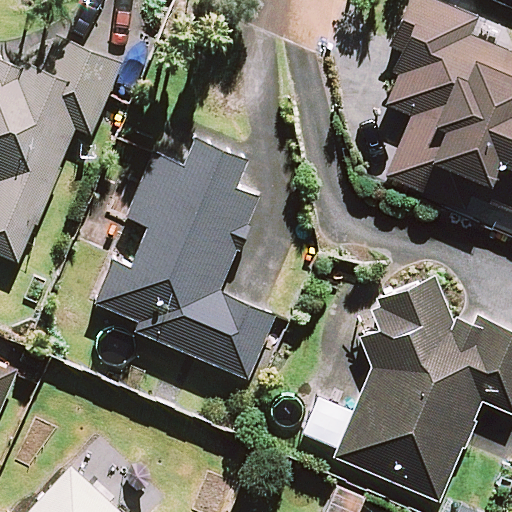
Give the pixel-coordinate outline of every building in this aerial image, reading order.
[(472,16),(434,0),(406,0),(388,46),(399,50),(378,100),(409,113),(383,175),(511,228),(511,52),(465,33),(472,16)] [(37,74),(0,58),(0,252),(17,260),(73,129),(90,137),(121,64),(104,57),(54,36),(37,74)] [(243,157),(191,135),(179,163),(151,151),(124,215),(144,224),(127,266),(110,259),(92,302),(135,319),(131,329),(244,376),(270,314),(213,290),(252,196),(230,187),(243,157)] [(447,313),(431,276),(370,302),(381,327),(358,337),(370,365),(331,455),(430,497),(474,403),(481,400),(511,412),(511,410),(511,332),(475,318),(472,323),(447,313)] [(0,393),(10,370),(0,366),(0,393)] [(340,419),(309,405),(292,441),(323,456),(340,419)] [(115,511),(68,467),(25,511),(115,511)]
